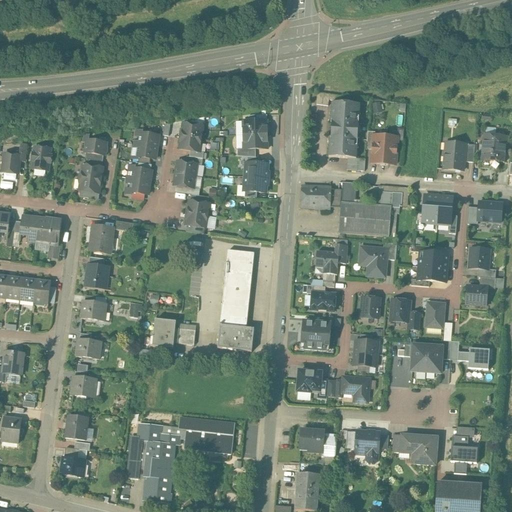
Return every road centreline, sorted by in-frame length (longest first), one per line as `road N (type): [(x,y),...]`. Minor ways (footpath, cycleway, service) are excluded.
road 1 (residential): [(276,358),(341,361),(348,295),(357,286),(452,292),(464,188)]
road 2 (secondary): [(0,93),(300,48)]
road 3 (secondary): [(300,48),(498,0)]
road 4 (residential): [(276,358),(290,173)]
road 5 (residential): [(290,173),(464,188)]
road 6 (residential): [(58,340),(39,500)]
road 7 (residential): [(420,405),(392,416),(272,409)]
road 8 (residential): [(109,212),(162,214),(174,130)]
road 9 (residential): [(290,173),(300,48)]
